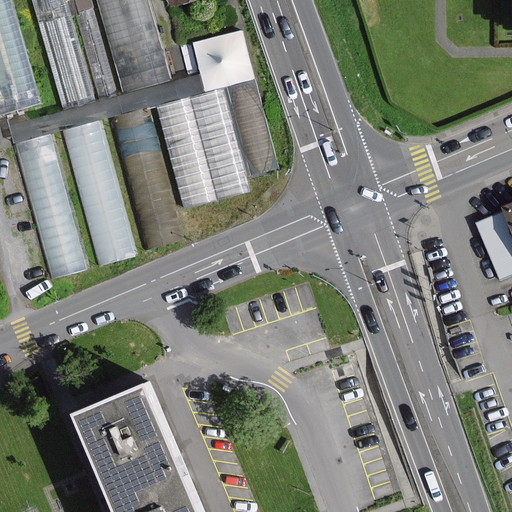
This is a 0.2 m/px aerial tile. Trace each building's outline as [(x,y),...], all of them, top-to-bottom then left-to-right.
[(0,0),(0,111),(40,100),(10,0),(0,0)] [(92,98),(64,0),(36,0),(66,105),(92,98)] [(116,93),(89,0),(73,0),(101,97),(116,93)] [(170,77),(148,0),(101,0),(127,90),(170,77)] [(280,168),(257,80),(161,105),(187,206),(248,190),(245,177),(280,168)] [(182,237),(148,110),(114,119),(148,246),(182,237)] [(134,253),(99,122),(67,130),(101,262),(134,253)] [(87,268),(51,137),(18,146),(53,277),(87,268)] [(511,205),(478,220),(501,276),(511,271),(511,205)] [(80,410),(114,492),(184,463),(151,381),(80,410)] [(122,511),(204,511),(184,463),(114,492),(122,511)]
